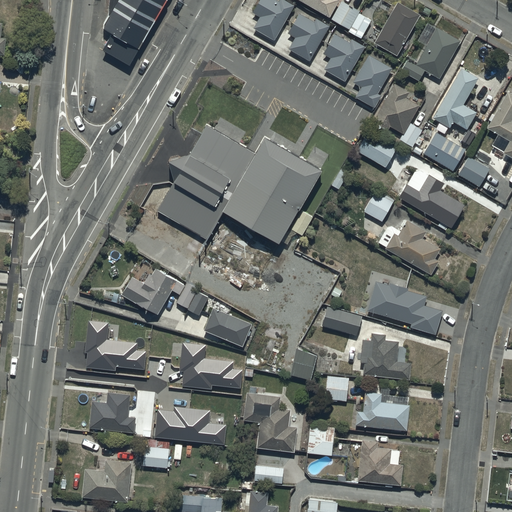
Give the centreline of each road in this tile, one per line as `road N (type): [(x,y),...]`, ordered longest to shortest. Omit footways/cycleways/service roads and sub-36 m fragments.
road 1 (residential): [(511,245),(482,322),(458,511)]
road 2 (tertiary): [(47,278),(56,221),(47,140),(69,25)]
road 3 (secondary): [(47,278),(17,511)]
road 4 (secondary): [(205,0),(117,153)]
road 5 (tertiary): [(69,25),(74,116),(117,153)]
road 6 (secondary): [(117,153),(47,278)]
